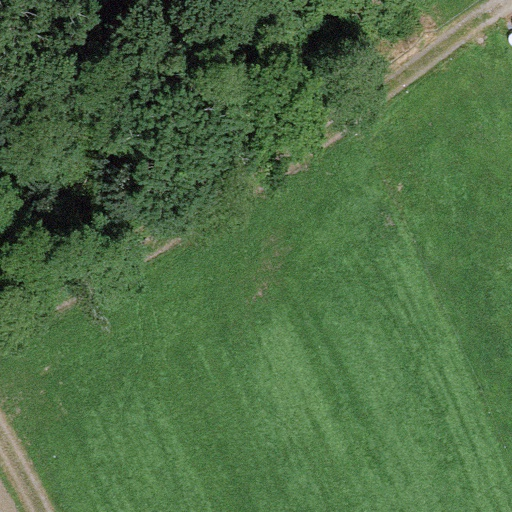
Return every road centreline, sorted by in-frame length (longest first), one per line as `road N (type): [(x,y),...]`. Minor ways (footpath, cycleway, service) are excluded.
road 1 (track): [(0,313),(318,127)]
road 2 (track): [(508,0),(318,127)]
